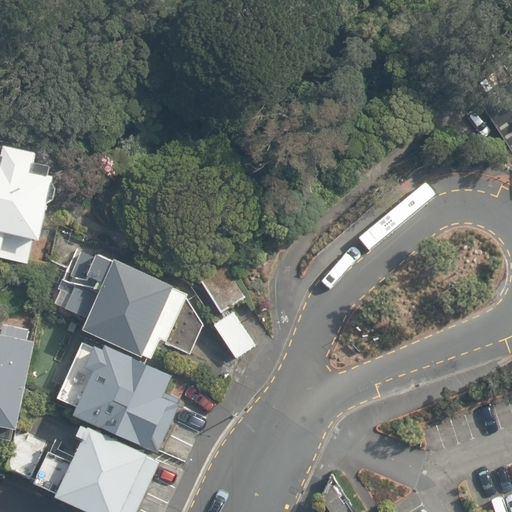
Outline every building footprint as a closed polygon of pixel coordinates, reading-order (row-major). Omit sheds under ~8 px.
[(511,99),(489,114),(511,150),(511,99)] [(64,156),(0,143),(0,252),(43,261),(64,156)] [(106,257),(85,246),(53,308),(157,360),(188,299),(106,257)] [(233,280),(203,296),(236,358),(265,342),(233,280)] [(37,342),(0,334),(0,422),(19,427),(37,342)] [(110,351),(66,359),(44,406),(156,451),(181,382),(110,351)] [(142,511),(169,459),(69,421),(39,481),(108,511),(142,511)]
